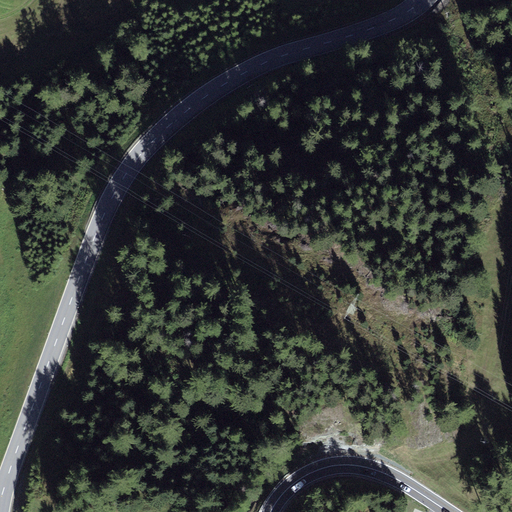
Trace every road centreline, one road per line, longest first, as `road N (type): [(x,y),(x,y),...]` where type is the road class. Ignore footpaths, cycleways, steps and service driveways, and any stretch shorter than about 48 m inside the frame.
road 1 (primary): [(0,500),(102,219),(145,149),(244,72),(375,27),(422,0)]
road 2 (primary): [(448,511),(391,476),(340,464),(294,482),(270,511)]
